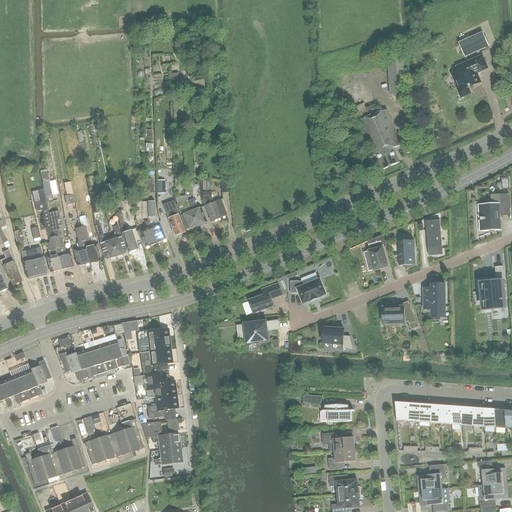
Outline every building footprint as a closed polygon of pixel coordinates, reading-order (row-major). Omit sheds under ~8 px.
[(465,58),(489,47),(483,32),(459,43),(465,58)] [(402,78),(407,78),(406,54),(390,54),(391,94),(402,93),(402,78)] [(470,92),(468,88),(477,85),(476,83),(480,81),(476,74),(487,69),(487,70),(488,70),(482,56),(457,67),(459,73),(453,76),(452,75),(457,86),(456,87),(456,88),(460,96),(470,92)] [(182,102),(175,102),(176,124),(183,124),(182,102)] [(352,109),(357,122),(369,117),(364,104),(352,109)] [(366,109),(370,117),(360,122),(371,150),(365,152),(368,159),(377,156),(383,170),(400,163),(394,149),(402,145),(387,110),(379,114),(376,105),(366,109)] [(47,173),(40,174),(42,182),(49,181),(47,173)] [(229,174),(221,175),(222,193),(230,193),(229,174)] [(49,182),(42,183),(46,197),(52,196),(49,182)] [(112,184),(105,185),(107,198),(114,197),(112,184)] [(155,185),(146,185),(146,194),(156,193),(155,185)] [(45,229),(46,229),(50,244),(47,244),(48,251),(50,251),(51,257),(50,257),(51,263),(48,264),(50,273),(62,270),(52,228),(51,228),(43,189),(37,190),(38,196),(31,198),(34,213),(42,211),(43,216),(42,216),(45,229)] [(95,193),(89,194),(93,214),(99,213),(95,193)] [(202,193),(202,200),(211,222),(227,216),(220,200),(212,203),(211,200),(211,193),(202,193)] [(501,231),(500,216),(510,216),(509,194),(496,195),(496,196),(493,196),(493,205),(483,205),(484,218),(480,219),(481,232),(501,231)] [(73,195),(64,197),(66,206),(75,204),(73,195)] [(177,206),(180,216),(186,231),(196,227),(191,212),(187,202),(186,196),(175,198),(176,204),(177,204),(177,206)] [(191,212),(196,227),(207,223),(201,208),(198,209),(194,199),(187,202),(191,212)] [(146,202),(136,203),(136,219),(147,218),(146,202)] [(162,206),(168,219),(175,236),(184,233),(177,215),(172,202),(162,206)] [(62,270),(73,268),(70,252),(61,254),(60,248),(62,248),(58,228),(59,228),(59,227),(62,226),(58,212),(49,214),(52,228),(62,270)] [(137,250),(131,230),(126,232),(124,222),(126,222),(125,212),(118,213),(119,223),(122,234),(128,253),(137,250)] [(85,217),(79,218),(81,227),(87,226),(85,217)] [(149,227),(156,244),(166,240),(159,223),(158,223),(157,217),(149,219),(150,222),(145,223),(147,228),(149,227)] [(0,221),(0,245),(4,244),(6,249),(10,246),(8,241),(7,242),(2,231),(7,229),(3,220),(0,221)] [(440,220),(425,222),(429,257),(443,255),(440,220)] [(100,225),(95,226),(98,238),(105,259),(108,258),(109,259),(116,257),(111,241),(105,243),(103,237),(100,225)] [(86,226),(81,228),(89,264),(100,261),(97,245),(90,246),(86,226)] [(116,239),(111,241),(116,257),(123,255),(122,254),(126,253),(121,238),(122,237),(118,226),(113,228),(116,239)] [(149,227),(147,228),(139,232),(145,248),(156,244),(149,227)] [(37,228),(31,229),(33,240),(39,238),(37,228)] [(89,264),(81,228),(75,229),(79,243),(82,243),(83,248),(73,250),(77,267),(89,264)] [(21,233),(15,234),(18,247),(24,246),(21,233)] [(370,251),(363,253),(367,266),(372,264),(374,271),(388,268),(383,248),(382,248),(382,247),(386,246),(383,234),(367,240),(369,245),(370,251)] [(414,241),(398,242),(399,266),(415,265),(414,241)] [(31,251),(37,277),(47,275),(43,258),(41,248),(36,249),(36,250),(31,251)] [(2,261),(13,285),(20,281),(12,263),(14,262),(9,250),(3,253),(6,259),(2,261)] [(31,251),(26,252),(21,253),(23,262),(27,280),(37,277),(31,251)] [(492,311),(492,309),(505,308),(504,299),(505,299),(503,267),(495,268),(496,283),(488,283),(488,280),(476,281),(478,294),(482,293),(483,312),(492,311)] [(264,296),(248,301),(253,315),(274,307),(271,300),(287,294),(287,276),(277,280),(279,284),(262,290),(264,296)] [(290,282),(291,294),(299,294),(303,304),(311,301),(311,302),(319,299),(318,298),(326,295),(320,280),(304,287),(302,282),(290,282)] [(431,284),(431,289),(423,289),(423,301),(423,310),(445,310),(445,284),(431,284)] [(402,308),(382,308),(383,325),(405,324),(408,323),(409,325),(411,330),(419,327),(417,322),(416,319),(408,302),(401,305),(402,308)] [(279,320),(237,326),(238,336),(245,335),(246,345),(270,342),(268,331),(279,330),(278,321),(279,321),(279,320)] [(324,329),(322,329),(322,328),(321,338),(322,338),(323,338),(323,344),(343,345),(342,349),(353,350),(350,337),(343,336),(344,330),(324,329)] [(154,338),(153,332),(137,333),(139,345),(148,344),(149,352),(171,350),(169,336),(154,338)] [(114,336),(104,339),(106,344),(109,343),(114,360),(117,369),(125,366),(129,365),(126,356),(124,349),(119,350),(119,349),(124,347),(122,340),(116,341),(114,336)] [(71,348),(68,337),(59,340),(60,346),(66,344),(67,349),(71,348)] [(97,339),(87,342),(89,349),(97,375),(108,372),(100,346),(97,339)] [(106,344),(100,346),(108,372),(114,370),(117,369),(114,360),(109,343),(106,344)] [(89,349),(79,353),(84,370),(90,368),(93,377),(97,375),(89,349)] [(173,363),(171,350),(149,352),(150,361),(141,362),(143,374),(158,372),(157,365),(173,363)] [(66,353),(59,355),(65,373),(70,372),(71,374),(80,371),(82,380),(87,378),(84,370),(79,353),(67,356),(66,353)] [(47,383),(46,381),(51,379),(44,361),(37,363),(39,367),(31,370),(38,387),(38,386),(47,383)] [(32,399),(42,395),(38,386),(38,387),(31,370),(21,374),(28,391),(28,390),(32,399)] [(27,401),(32,399),(28,390),(28,391),(21,374),(11,378),(18,395),(24,392),(27,401)] [(159,377),(143,379),(144,386),(145,391),(146,391),(147,399),(155,398),(177,395),(175,382),(166,383),(166,376),(159,377)] [(143,377),(134,378),(135,387),(144,386),(143,379),(143,377)] [(11,378),(1,382),(8,399),(14,396),(17,405),(22,403),(18,395),(11,378)] [(0,401),(5,400),(8,408),(12,407),(8,399),(1,382),(0,382),(0,401)] [(178,409),(177,395),(155,398),(156,406),(147,407),(148,419),(164,417),(163,411),(178,409)] [(304,405),(319,405),(319,397),(304,396),(304,405)] [(397,421),(408,422),(407,404),(404,403),(399,403),(395,403),(397,425),(398,425),(397,421)] [(410,404),(407,404),(408,422),(419,423),(418,404),(415,404),(415,403),(410,404)] [(123,417),(135,414),(133,404),(120,407),(123,417)] [(419,423),(430,424),(429,405),(426,405),(426,404),(421,405),(418,404),(419,423)] [(340,423),(351,422),(351,412),(354,412),(354,411),(349,411),(348,406),(337,405),(325,406),(325,411),(322,411),(322,412),(328,412),(328,422),(340,423)] [(432,405),(429,405),(430,424),(441,424),(440,406),(437,406),(437,405),(432,405)] [(440,406),(441,424),(452,425),(451,407),(448,407),(448,406),(443,406),(440,406)] [(454,407),(451,407),(452,425),(463,426),(462,408),(459,407),(459,406),(454,407)] [(463,426),(474,427),(473,408),(470,408),(470,407),(465,408),(462,408),(463,426)] [(149,424),(147,408),(137,410),(141,425),(149,424)] [(476,409),(473,408),(474,427),(485,428),(483,409),(481,409),(481,408),(476,409)] [(485,428),(496,428),(494,410),(492,410),(492,409),(486,409),(483,409),(485,428)] [(497,410),(494,410),(496,428),(507,429),(505,411),(502,410),(497,410)] [(98,415),(91,417),(94,425),(101,423),(98,415)] [(130,453),(143,449),(134,420),(129,422),(131,428),(123,431),(130,453)] [(161,423),(141,425),(144,435),(162,433),(161,423)] [(58,427),(51,429),(53,435),(60,433),(58,427)] [(118,457),(130,453),(123,431),(110,435),(118,457)] [(339,433),(322,435),(322,441),(323,445),(329,445),(330,453),(335,452),(355,450),(353,438),(339,440),(339,433)] [(34,442),(41,440),(39,434),(32,435),(34,442)] [(158,443),(159,451),(181,449),(179,434),(152,438),(152,444),(158,443)] [(105,461),(118,457),(110,435),(98,439),(105,461)] [(72,472),(85,467),(76,439),(71,440),(73,447),(65,450),(72,472)] [(105,461),(98,439),(85,443),(92,465),(105,461)] [(161,460),(155,460),(155,466),(182,463),(181,449),(159,451),(161,460)] [(60,476),(72,472),(65,450),(52,454),(60,476)] [(335,457),(328,457),(329,469),(342,468),(342,463),(356,462),(355,450),(335,452),(335,457)] [(34,484),(47,480),(40,458),(32,460),(30,454),(24,455),(34,484)] [(52,454),(40,458),(47,480),(60,476),(52,454)] [(421,481),(422,491),(442,489),(441,479),(446,479),(445,465),(429,466),(430,475),(423,476),(423,480),(421,481)] [(163,471),(164,478),(174,476),(173,469),(163,471)] [(503,484),(502,474),(500,474),(500,469),(482,471),(483,486),(503,484)] [(344,482),(344,476),(329,477),(330,487),(337,487),(338,496),(361,494),(360,487),(358,488),(357,480),(344,482)] [(504,495),(503,484),(483,486),(478,487),(480,510),(496,509),(495,500),(502,499),(502,495),(504,495)] [(433,506),(433,511),(449,511),(448,504),(451,504),(449,489),(442,490),(442,489),(422,491),(423,502),(425,502),(425,506),(433,506)] [(94,511),(86,494),(73,500),(78,511),(94,511)] [(332,505),(332,511),(346,511),(347,509),(360,507),(359,500),(361,500),(361,494),(338,496),(339,505),(332,505)] [(0,511),(9,509),(5,497),(0,498),(0,511)] [(78,511),(73,500),(60,506),(62,511),(78,511)]
